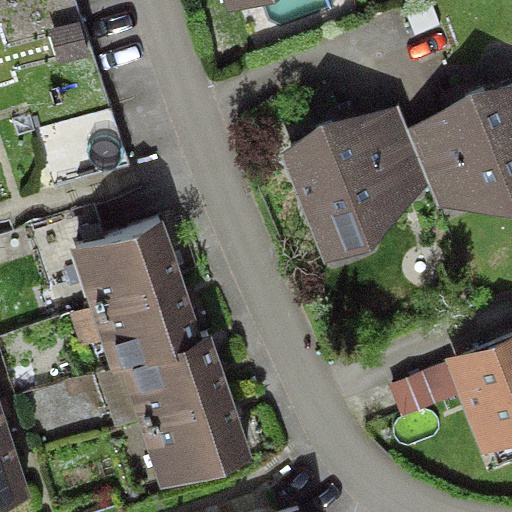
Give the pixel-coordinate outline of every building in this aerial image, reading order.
[(224,0),(228,11),(275,4),(278,0),(224,0)] [(80,21),(49,30),(59,63),(89,54),(80,21)] [(511,85),(469,93),(408,128),(429,185),(438,207),(511,218),(511,85)] [(321,126),(281,153),(324,264),(373,251),(429,185),(408,128),(398,104),(321,126)] [(71,251),(90,308),(183,278),(165,221),(71,251)] [(101,339),(111,370),(204,341),(183,278),(90,308),(71,314),(81,346),(101,339)] [(459,392),(485,457),(511,446),(511,332),(446,358),(447,362),(459,392)] [(214,338),(204,341),(111,370),(98,375),(115,430),(123,427),(231,393),(214,338)] [(459,392),(447,362),(390,384),(402,414),(459,392)] [(253,460),(231,393),(123,427),(132,455),(149,450),(161,489),(253,460)] [(0,435),(10,433),(0,400),(0,435)] [(0,506),(31,497),(10,433),(0,435),(0,506)]
